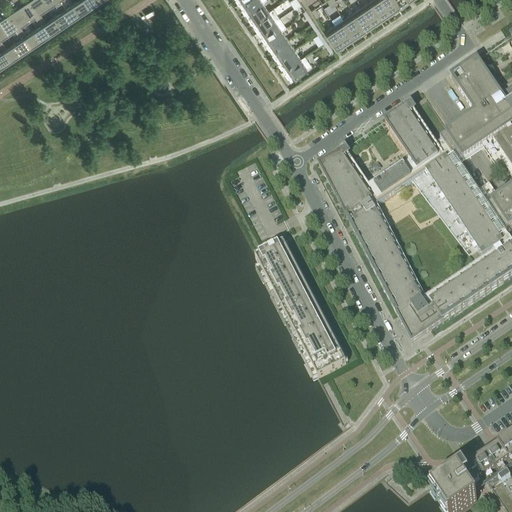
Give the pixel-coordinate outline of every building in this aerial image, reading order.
[(53,17),(46,22),(41,14),(48,9),(42,0),(30,0),(29,1),(50,33),(60,27),(53,17)] [(61,12),(53,17),(60,27),(70,20),(56,0),(42,0),(48,9),(55,4),(61,12)] [(65,9),(60,1),(61,0),(56,0),(70,20),(80,13),(73,4),(65,9)] [(78,0),(73,4),(80,13),(90,7),(85,0),(78,0)] [(248,13),(266,0),(245,0),(241,3),(243,6),(243,7),(246,12),(247,11),(248,13)] [(266,0),(248,13),(250,16),(249,16),(253,21),(254,22),(274,8),(270,11),(264,2),(267,0),(266,0)] [(372,0),(371,1),(383,18),(387,15),(388,16),(393,13),(383,0),(372,0)] [(383,0),(393,13),(397,10),(397,9),(401,6),(396,0),(383,0)] [(41,25),(34,30),(40,40),(50,33),(29,1),(19,8),(28,22),(36,18),(41,25)] [(362,7),(375,25),(380,22),(379,21),(383,18),(371,1),(362,7)] [(353,13),(365,30),(369,27),(370,28),(375,25),(362,7),(353,13)] [(26,35),(21,27),(28,22),(19,8),(9,15),(30,47),(40,40),(34,30),(26,35)] [(260,31),(281,18),(274,8),(254,22),(256,25),(256,26),(259,31),(260,30),(260,31)] [(316,8),(312,10),(317,18),(321,15),(316,8)] [(309,20),(312,18),(307,10),(304,12),(309,20)] [(344,19),(357,37),(362,34),(361,33),(365,30),(353,13),(344,19)] [(0,23),(9,36),(16,31),(21,38),(14,43),(20,53),(30,47),(9,15),(0,20),(0,23)] [(267,41),(287,27),(281,18),(260,31),(262,35),(266,40),(267,41)] [(314,28),(317,26),(312,18),(309,20),(314,28)] [(335,25),(347,42),(351,40),(352,40),(357,37),(344,19),(335,25)] [(20,53),(14,43),(6,48),(1,41),(9,36),(0,23),(0,44),(10,60),(20,53)] [(347,42),(335,25),(326,31),(338,50),(344,46),(343,45),(347,42)] [(320,35),(323,33),(317,26),(314,28),(320,35)] [(287,27),(267,41),(267,42),(270,47),(271,47),(273,50),(289,40),(283,30),(287,28),(287,27)] [(325,43),(328,41),(323,33),(320,35),(325,43)] [(348,225),(412,346),(511,278),(511,38),(511,40),(511,41),(511,82),(497,93),(476,63),(451,80),(475,116),(459,127),(434,143),(410,107),(384,125),(409,161),(369,187),(345,152),(319,169),(346,220),(351,217),(354,221),(348,225)] [(279,60),(296,49),(289,40),(273,50),(274,51),(273,52),(277,57),(279,60)] [(328,41),(325,43),(331,53),(334,51),(328,41)] [(0,49),(2,52),(0,52),(0,65),(0,67),(10,60),(0,44),(0,49)] [(286,69),(306,56),(306,55),(302,58),(296,49),(279,60),(280,61),(283,66),(286,69)] [(306,56),(286,69),(286,70),(286,71),(289,76),(290,75),(292,79),(313,66),(306,56)] [(278,247),(255,259),(317,380),(341,367),(346,365),(283,244),(278,247)] [(471,466),(465,470),(442,485),(433,492),(432,492),(432,493),(444,511),(463,511),(470,507),(473,505),(475,504),(476,503),(468,491),(476,486),(482,482),(484,480),(492,492),(505,511),(511,511),(511,438),(510,440),(482,459),(473,464),(471,466)]
